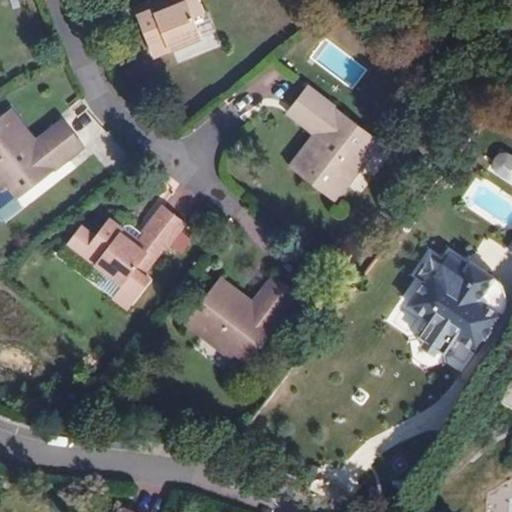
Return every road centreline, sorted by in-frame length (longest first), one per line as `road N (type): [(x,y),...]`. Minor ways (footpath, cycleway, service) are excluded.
road 1 (residential): [(0,442),(188,473),(283,511)]
road 2 (residential): [(50,0),(110,117),(183,171)]
